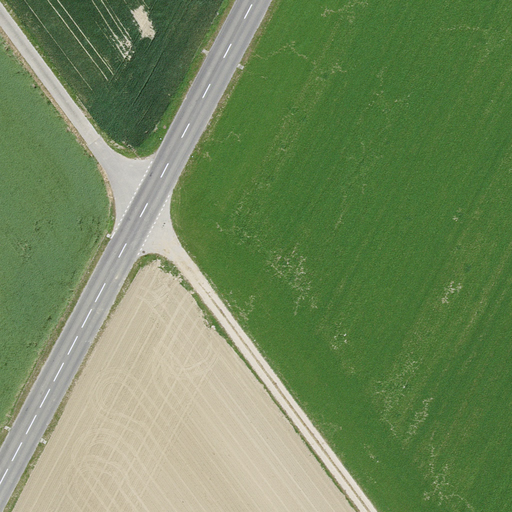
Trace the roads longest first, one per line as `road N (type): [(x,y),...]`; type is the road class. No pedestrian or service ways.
road 1 (track): [(369,511),(0,16)]
road 2 (tertiary): [(0,484),(254,0)]
